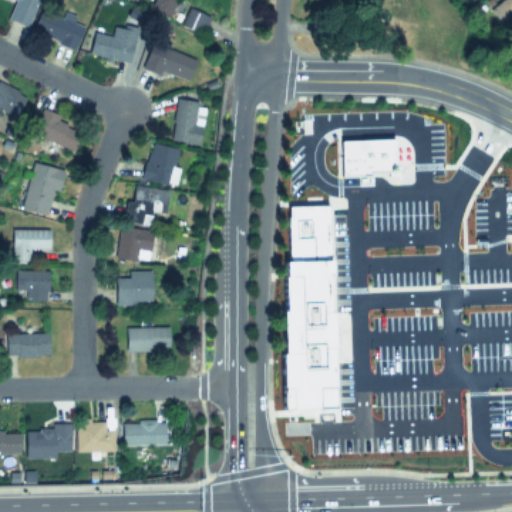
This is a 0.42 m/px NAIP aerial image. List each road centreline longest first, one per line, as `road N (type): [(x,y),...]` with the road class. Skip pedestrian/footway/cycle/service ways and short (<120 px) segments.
road 1 (secondary): [(511,489),(0,503)]
road 2 (secondary): [(259,511),(260,312),(275,73)]
road 3 (residential): [(84,387),(81,219),(123,109),(0,52)]
road 4 (secondary): [(241,72),(230,385)]
road 5 (secondary): [(241,72),(412,78),(511,116)]
road 6 (residential): [(230,385),(0,388)]
road 7 (secondary): [(230,385),(230,511)]
